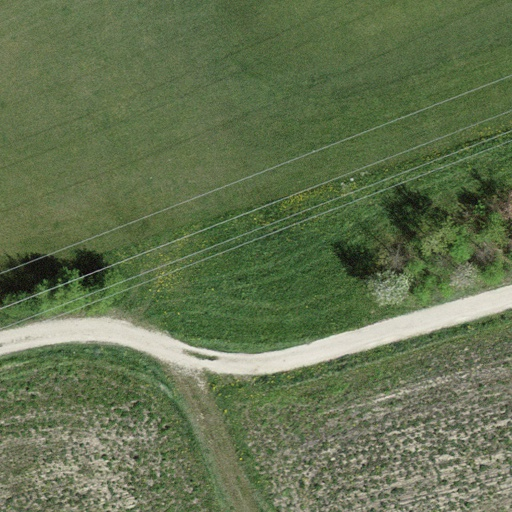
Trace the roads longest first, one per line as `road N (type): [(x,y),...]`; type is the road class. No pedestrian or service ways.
road 1 (track): [(169,360),(511,271)]
road 2 (track): [(169,360),(141,342),(70,330),(0,349)]
road 3 (track): [(241,511),(190,389),(169,360)]
